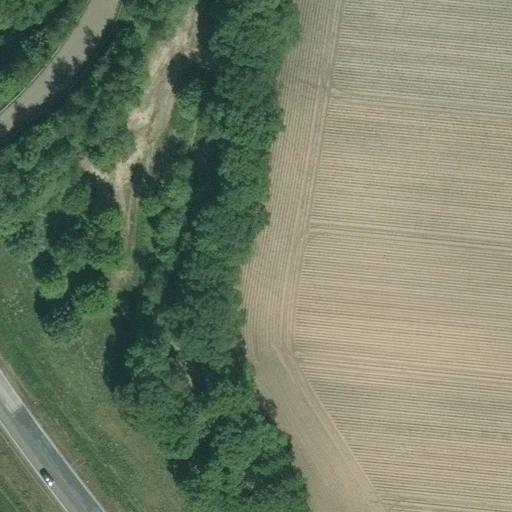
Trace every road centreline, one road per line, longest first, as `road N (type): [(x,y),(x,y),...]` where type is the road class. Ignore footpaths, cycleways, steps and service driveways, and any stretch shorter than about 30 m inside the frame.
road 1 (unknown): [(149,317),(207,0)]
road 2 (unclassified): [(0,116),(58,68),(94,0)]
road 3 (primary): [(0,399),(81,511)]
